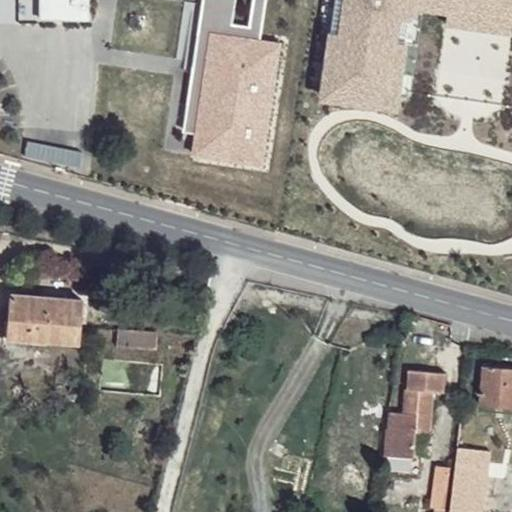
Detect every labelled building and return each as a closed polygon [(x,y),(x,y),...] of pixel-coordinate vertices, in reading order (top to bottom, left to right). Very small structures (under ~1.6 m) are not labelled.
[(86,0),(39,0),(39,13),(87,13),(86,0)] [(191,0),(171,132),(192,135),(189,155),(256,164),(273,45),(249,41),(255,0),(191,0)] [(511,0),(329,0),(319,88),(398,98),(409,7),(446,12),(445,23),(511,31),(511,28),(511,0)] [(9,290),(5,335),(78,341),(82,298),(9,290)] [(115,325),(114,341),(154,344),(155,328),(115,325)] [(511,367),(484,365),(481,403),(511,405),(511,367)] [(403,388),(401,412),(415,412),(417,389),(434,390),(444,390),(445,370),(408,369),(406,388),(403,388)] [(384,454),(413,455),(415,432),(431,433),(434,390),(417,389),(415,412),(401,412),(390,411),(390,428),(387,428),(384,454)] [(460,435),(449,511),(472,511),(475,499),(480,500),(487,447),(474,444),(475,437),(460,435)] [(433,483),(448,484),(450,465),(435,464),(433,483)] [(445,511),(448,484),(433,483),(430,504),(435,505),(434,511),(445,511)]
